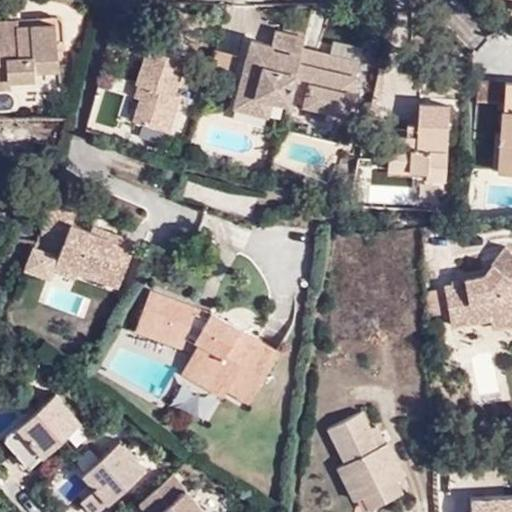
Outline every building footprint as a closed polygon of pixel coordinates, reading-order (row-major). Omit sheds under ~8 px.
[(0,20),(0,35),(20,34),(20,24),(58,21),(58,16),(0,20)] [(0,35),(0,87),(13,86),(12,78),(37,76),(37,68),(62,67),(60,42),(58,21),(20,24),(20,34),(0,35)] [(58,21),(60,42),(66,42),(65,21),(58,21)] [(292,91),(303,49),(305,38),(276,31),(273,44),(253,39),(239,89),(273,99),(289,103),(292,91)] [(146,86),(142,100),(135,122),(169,133),(180,97),(175,95),(185,59),(148,47),(137,82),(138,83),(146,86)] [(361,64),(303,49),(292,91),(308,95),(306,105),(333,113),(338,92),(352,97),(361,64)] [(484,99),(506,100),(506,81),(479,80),(479,92),(485,92),(484,99)] [(511,81),(506,81),(506,100),(499,171),(511,171),(511,81)] [(134,97),(142,100),(146,86),(138,83),(134,97)] [(273,99),(239,89),(235,107),(269,117),(273,99)] [(347,117),(352,97),(338,92),(333,113),(347,117)] [(418,135),(408,135),(390,134),(389,169),(426,170),(426,179),(446,179),(449,104),(420,102),(418,124),(418,135)] [(408,124),(408,135),(418,135),(418,124),(408,124)] [(75,212),(48,201),(38,232),(63,242),(57,256),(102,273),(100,280),(118,286),(135,241),(117,234),(115,240),(90,231),(71,223),(75,212)] [(92,225),(90,231),(115,240),(117,234),(92,225)] [(484,281),(483,277),(452,282),(452,289),(445,291),(451,327),(492,321),(492,326),(511,324),(511,323),(511,252),(504,247),(489,266),(491,275),(492,280),(484,281)] [(102,273),(57,256),(55,263),(100,280),(102,273)] [(149,288),(137,323),(185,340),(186,336),(197,341),(185,365),(227,390),(228,390),(233,380),(254,393),(275,357),(236,333),(240,326),(214,311),(210,310),(207,318),(193,313),(195,305),(149,288)] [(210,310),(195,305),(193,313),(207,318),(210,310)] [(185,340),(137,323),(134,331),(182,349),(185,340)] [(279,350),(240,326),(236,333),(275,357),(279,350)] [(227,390),(185,365),(180,373),(223,397),(227,390)] [(233,380),(228,390),(248,402),(254,393),(233,380)] [(30,440),(16,451),(29,467),(82,422),(57,392),(19,425),(30,440)] [(405,476),(389,443),(381,447),(371,431),(362,412),(331,427),(347,462),(355,460),(370,492),(364,496),(372,509),(403,493),(397,480),(405,476)] [(4,437),(16,451),(30,440),(19,425),(4,437)] [(381,447),(389,443),(380,426),(371,431),(381,447)] [(82,500),(91,511),(94,511),(146,469),(121,439),(82,472),(95,487),(82,500)] [(354,500),(364,496),(370,492),(355,460),(347,462),(338,467),(354,500)] [(206,511),(175,472),(142,501),(151,511),(162,511),(164,511),(206,511)]
